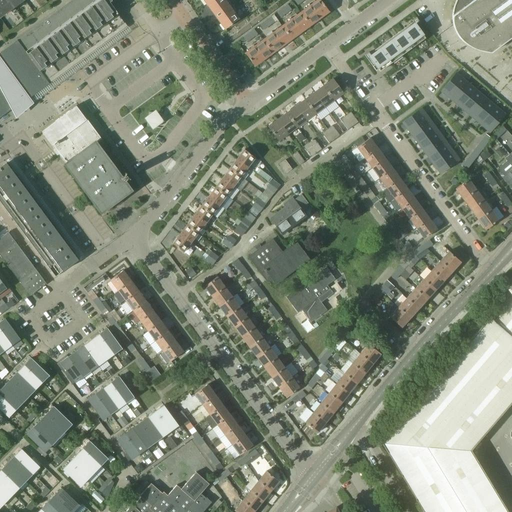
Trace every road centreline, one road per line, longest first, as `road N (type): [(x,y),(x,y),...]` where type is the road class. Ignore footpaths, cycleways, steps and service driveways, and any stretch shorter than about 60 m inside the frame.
road 1 (residential): [(176,297),(237,249),(286,186),(379,117)]
road 2 (residential): [(312,477),(176,297)]
road 3 (tertiary): [(358,421),(491,271)]
road 4 (residential): [(491,271),(379,117)]
road 5 (residential): [(133,240),(224,121),(248,102)]
road 6 (residential): [(107,253),(21,139)]
road 7 (residential): [(248,102),(172,0)]
